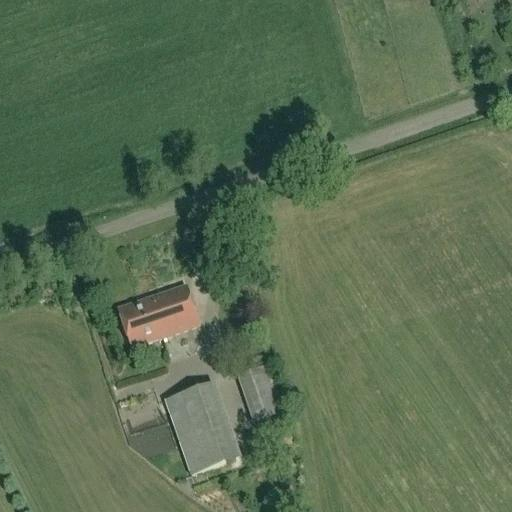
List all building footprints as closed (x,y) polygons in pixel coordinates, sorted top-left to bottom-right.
[(132,351),(200,328),(187,288),(119,311),(132,351)] [(254,424),(285,414),(269,367),(238,377),(254,424)] [(192,479),(242,461),(217,385),(165,402),(192,479)] [(31,444),(52,511),(135,511),(125,477),(110,481),(112,491),(93,496),(89,484),(100,480),(90,449),(86,450),(83,440),(53,449),(49,438),(31,444)] [(20,472),(31,468),(23,447),(13,451),(20,472)]
